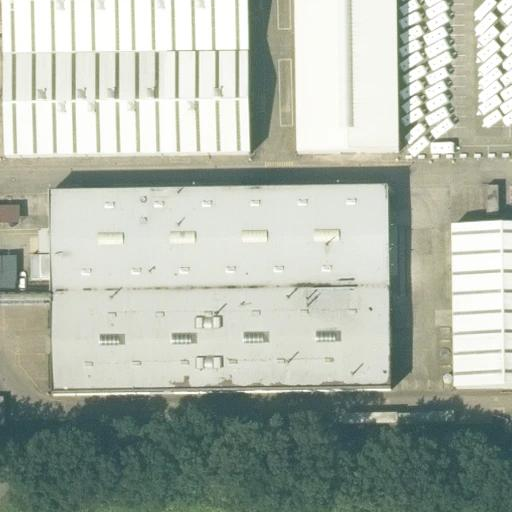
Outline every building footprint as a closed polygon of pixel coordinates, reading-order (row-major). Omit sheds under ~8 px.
[(247,0),(3,0),(4,56),(168,54),(248,53),(247,0)] [(396,0),(295,0),(298,155),(399,153),(396,0)] [(248,53),(168,54),(169,156),(250,155),(248,53)] [(168,54),(4,56),(5,158),(169,156),(168,54)] [(498,187),(486,187),(486,216),(498,216),(498,187)] [(388,189),(50,194),(51,294),(389,289),(388,189)] [(0,223),(27,223),(27,205),(0,205),(0,223)] [(511,226),(452,227),(454,390),(511,388),(511,226)] [(389,289),(51,294),(52,396),(391,392),(389,289)]
